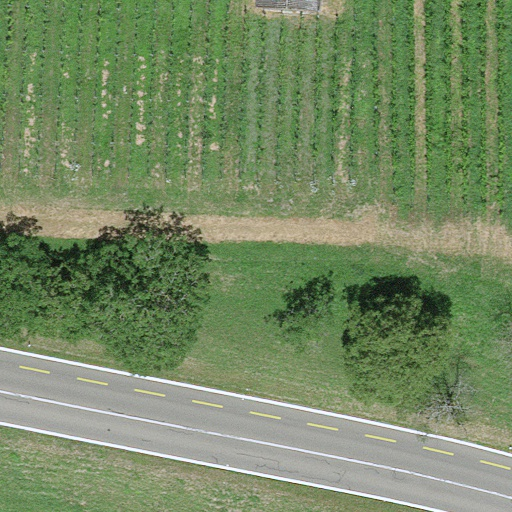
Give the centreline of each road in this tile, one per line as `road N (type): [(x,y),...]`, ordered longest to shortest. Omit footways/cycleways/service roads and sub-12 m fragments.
road 1 (secondary): [(511,503),(0,394)]
road 2 (track): [(0,239),(454,259),(511,269)]
